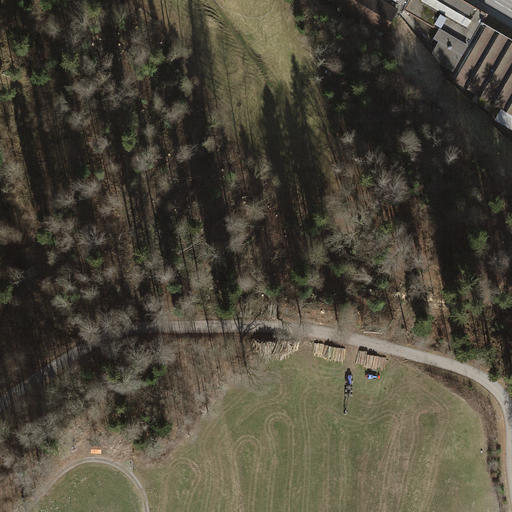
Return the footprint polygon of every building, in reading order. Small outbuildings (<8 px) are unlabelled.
[(327,0),(334,4),(335,0),(380,0),(398,10),(402,13),(404,9),(409,1),(406,0),(327,0)] [(360,28),(381,40),(397,13),(398,10),(380,0),(335,0),(334,4),(364,21),(360,28)] [(487,13),(464,0),(409,0),(409,1),(404,9),(439,29),(467,46),(482,22),(487,13)] [(494,121),(511,130),(511,39),(482,22),(467,46),(453,70),(448,78),(475,94),(471,101),(497,116),(494,121)] [(467,46),(439,29),(432,41),(437,44),(432,53),(439,62),(453,70),(467,46)]
